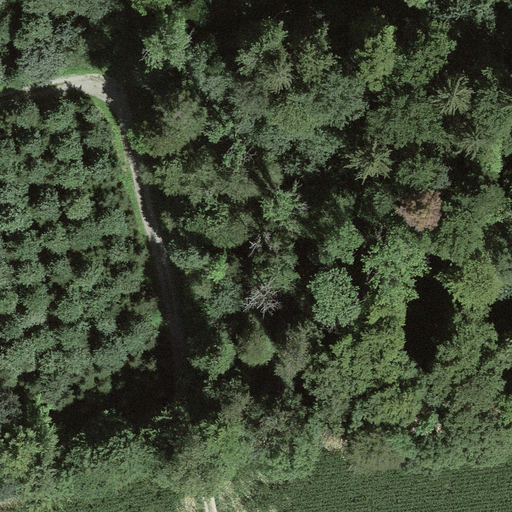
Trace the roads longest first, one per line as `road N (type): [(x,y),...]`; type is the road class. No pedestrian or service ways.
road 1 (track): [(214,511),(110,77),(0,98)]
road 2 (track): [(110,77),(166,34),(247,0)]
